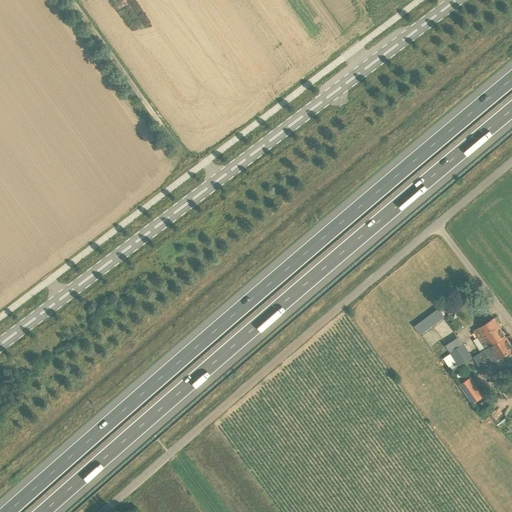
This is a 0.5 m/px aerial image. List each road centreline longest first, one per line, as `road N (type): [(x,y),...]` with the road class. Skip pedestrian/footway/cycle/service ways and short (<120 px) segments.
road 1 (motorway): [(511,80),(10,511)]
road 2 (motorway): [(44,511),(511,113)]
road 3 (secondary): [(0,348),(458,0)]
road 4 (unclassified): [(105,511),(511,165)]
road 5 (unclassified): [(165,137),(67,0)]
